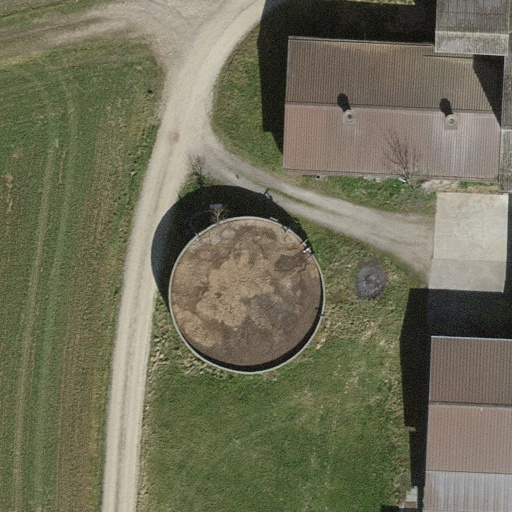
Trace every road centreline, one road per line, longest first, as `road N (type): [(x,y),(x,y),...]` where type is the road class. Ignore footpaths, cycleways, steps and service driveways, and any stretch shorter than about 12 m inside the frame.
road 1 (track): [(119,511),(135,282),(163,157),(201,58),(254,0)]
road 2 (track): [(237,0),(0,48)]
